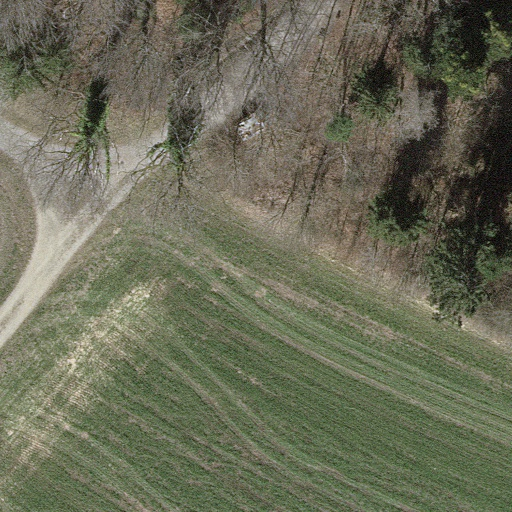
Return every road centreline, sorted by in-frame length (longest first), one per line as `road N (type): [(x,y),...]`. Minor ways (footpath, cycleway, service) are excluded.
road 1 (track): [(299,0),(155,181)]
road 2 (track): [(155,181),(0,348)]
road 3 (track): [(0,82),(155,181)]
